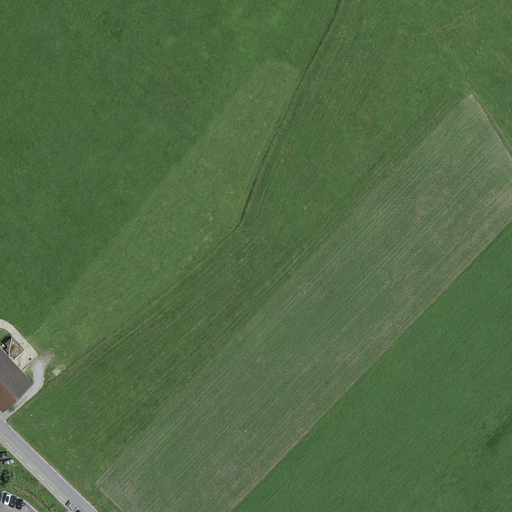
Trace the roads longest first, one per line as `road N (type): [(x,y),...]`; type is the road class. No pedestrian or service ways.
road 1 (track): [(511,158),(445,56)]
road 2 (secondary): [(0,428),(86,511)]
